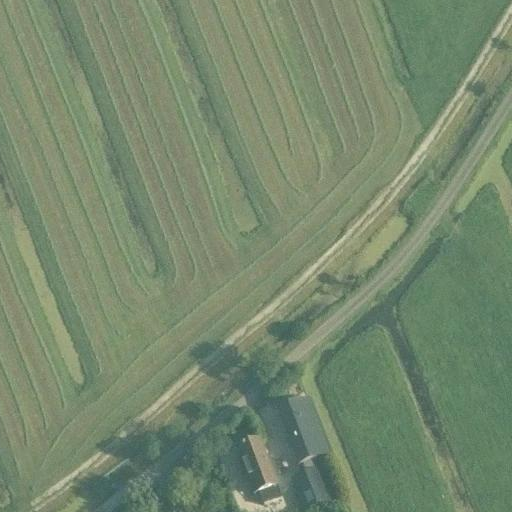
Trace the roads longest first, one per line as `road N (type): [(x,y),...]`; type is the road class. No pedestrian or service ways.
road 1 (track): [(31,510),(304,290),(402,183),(511,21)]
road 2 (unclassified): [(105,511),(376,286),(460,184),(511,98)]
